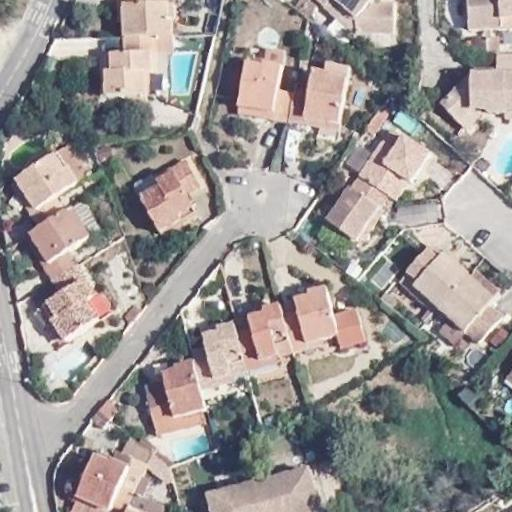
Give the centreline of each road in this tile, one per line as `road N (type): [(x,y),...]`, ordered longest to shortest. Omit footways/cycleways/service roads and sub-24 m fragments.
road 1 (residential): [(257,199),(28,461)]
road 2 (residential): [(0,310),(28,461)]
